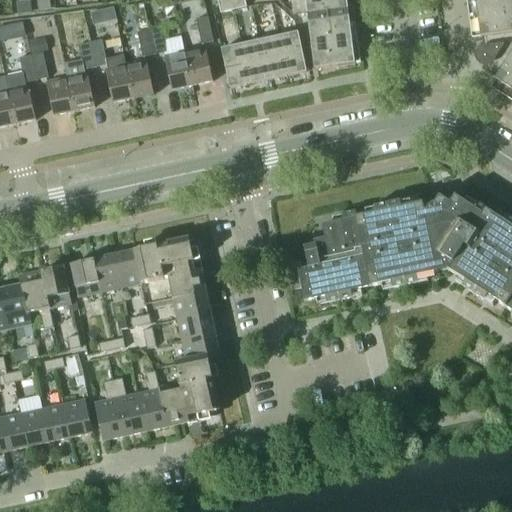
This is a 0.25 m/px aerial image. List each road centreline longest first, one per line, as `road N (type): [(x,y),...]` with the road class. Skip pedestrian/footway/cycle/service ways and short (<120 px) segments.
road 1 (residential): [(0,491),(291,426),(232,164)]
road 2 (tertiary): [(511,162),(446,121),(232,164)]
road 3 (tertiary): [(232,164),(0,214)]
